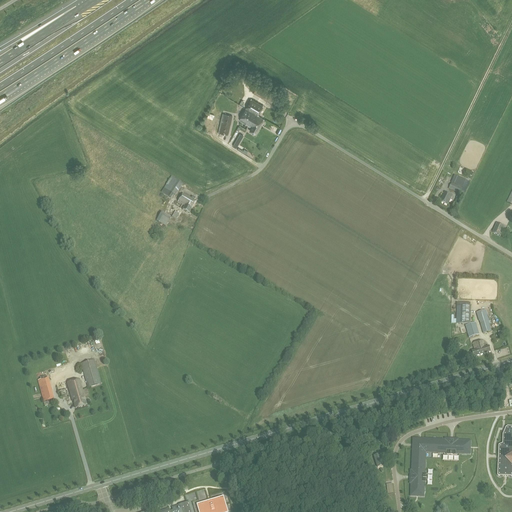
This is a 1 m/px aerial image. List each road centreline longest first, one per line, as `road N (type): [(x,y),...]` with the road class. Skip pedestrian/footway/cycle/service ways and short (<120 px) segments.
road 1 (secondary): [(101,484),(511,361)]
road 2 (unclassified): [(511,254),(290,123),(258,169),(203,197)]
road 3 (residential): [(399,511),(393,464),(401,440),(434,425),(511,412)]
road 4 (motorway): [(35,69),(137,0)]
